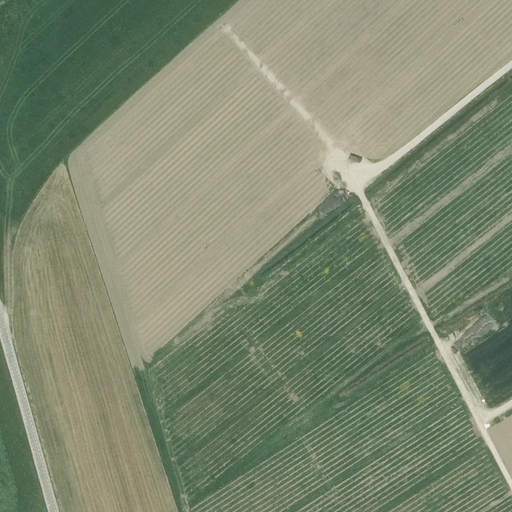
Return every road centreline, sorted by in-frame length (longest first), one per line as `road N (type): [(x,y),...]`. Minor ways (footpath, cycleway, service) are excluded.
road 1 (track): [(511,489),(356,186),(511,62)]
road 2 (unclassified): [(50,511),(0,328)]
